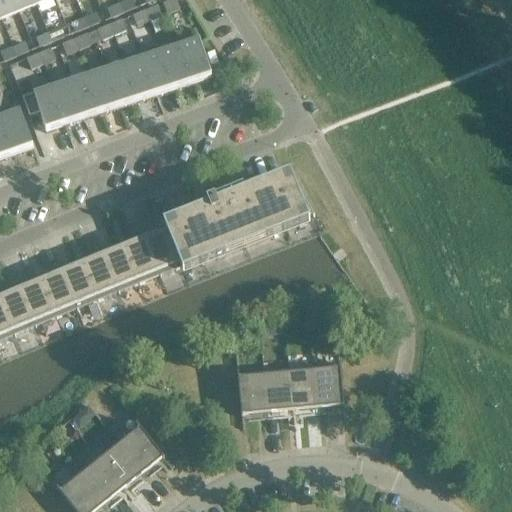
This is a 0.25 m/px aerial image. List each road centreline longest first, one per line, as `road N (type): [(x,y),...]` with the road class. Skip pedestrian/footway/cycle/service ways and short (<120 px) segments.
road 1 (residential): [(0,245),(300,130),(275,87)]
road 2 (residential): [(275,87),(0,193)]
road 3 (residential): [(450,511),(364,470),(281,471),(203,496),(183,511)]
